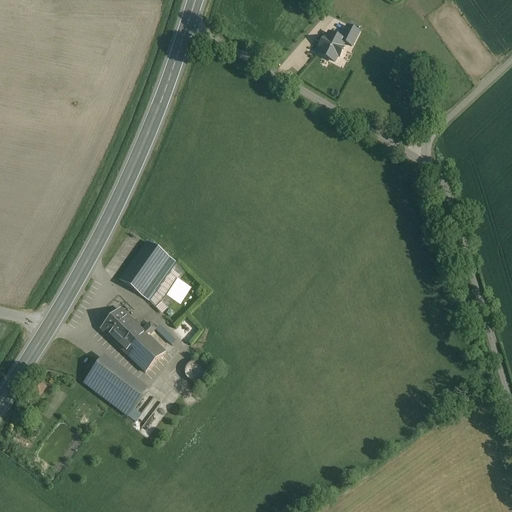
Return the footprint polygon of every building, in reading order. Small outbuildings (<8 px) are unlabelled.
[(358,33),(347,28),(341,40),(345,42),(344,43),(352,46),(358,33)] [(322,48),(319,54),(334,62),(337,56),(339,57),(343,49),(341,48),(344,43),(345,42),(341,40),(329,34),(326,40),(324,39),(320,48),(322,48)] [(148,243),(120,281),(142,297),(149,287),(169,258),(148,243)] [(169,258),(149,287),(155,292),(176,263),(169,258)] [(155,292),(149,287),(142,297),(154,305),(182,268),(176,263),(155,292)] [(120,310),(101,330),(118,347),(138,327),(120,310)] [(153,319),(142,331),(154,342),(165,330),(153,319)] [(142,331),(138,327),(118,347),(146,373),(165,354),(154,342),(142,331)] [(148,390),(105,357),(100,364),(143,396),(148,390)] [(96,361),(88,371),(92,374),(100,364),(96,361)] [(198,362),(196,362),(194,362),(192,363),(191,363),(189,365),(188,366),(186,367),(186,369),(185,371),(185,373),(185,375),(185,376),(186,378),(187,379),(188,380),(189,382),(190,382),(191,383),(192,383),(194,384),(196,384),(198,384),(200,383),(201,383),(203,381),(204,380),(206,379),(206,377),(207,375),(207,373),(207,371),(206,370),(206,368),(205,367),(205,366),(204,365),(202,364),(200,363),(198,362)] [(143,396),(100,364),(92,374),(84,384),(128,417),(143,396)] [(30,393),(24,401),(28,404),(34,395),(30,393)] [(140,417),(133,411),(129,417),(136,422),(140,417)]
